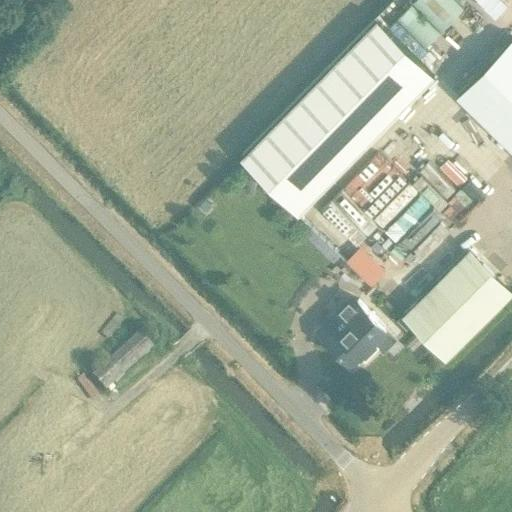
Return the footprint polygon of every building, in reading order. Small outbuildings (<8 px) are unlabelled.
[(378,16),(242,154),(282,193),(300,210),(436,72),(378,16)] [(511,37),(457,94),(511,148),(511,37)] [(417,305),(407,316),(449,357),(505,300),(462,258),(417,305)] [(346,311),(323,333),(352,363),(362,353),(366,357),(379,344),(385,350),(398,337),(388,327),(359,298),(354,303),(348,297),(340,305),(346,311)] [(138,335),(92,377),(106,393),(152,351),(138,335)]
